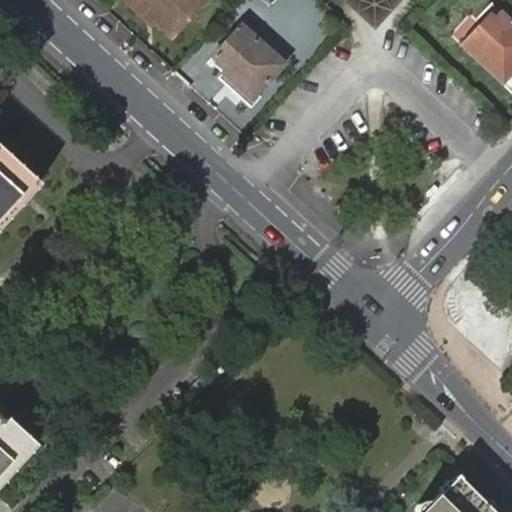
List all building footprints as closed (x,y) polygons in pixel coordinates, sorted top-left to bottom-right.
[(141,0),(138,5),(171,35),(191,13),(177,0),(141,0)] [(340,0),(375,31),(403,0),(340,0)] [(511,22),(500,12),(490,23),(486,19),(461,45),(503,85),(511,75),(511,22)] [(240,26),(282,65),(287,59),(245,21),(240,26)] [(255,94),(282,65),(240,26),(212,57),(226,69),(217,78),(251,108),(260,99),(255,94)] [(0,217),(30,184),(0,156),(0,217)] [(0,472),(24,447),(0,424),(0,472)] [(490,511),(455,477),(420,511),(490,511)]
